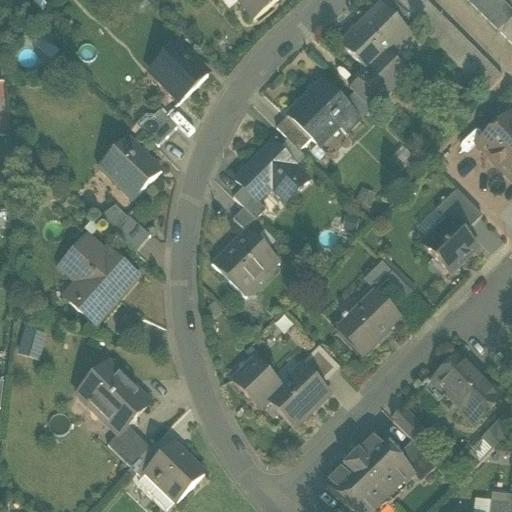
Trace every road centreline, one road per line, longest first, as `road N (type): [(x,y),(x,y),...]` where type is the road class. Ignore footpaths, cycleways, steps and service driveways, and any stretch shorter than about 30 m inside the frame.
road 1 (residential): [(271,499),(239,462),(198,380),(180,270),(197,166),(223,108),(331,0)]
road 2 (residential): [(271,499),(447,326),(511,291)]
